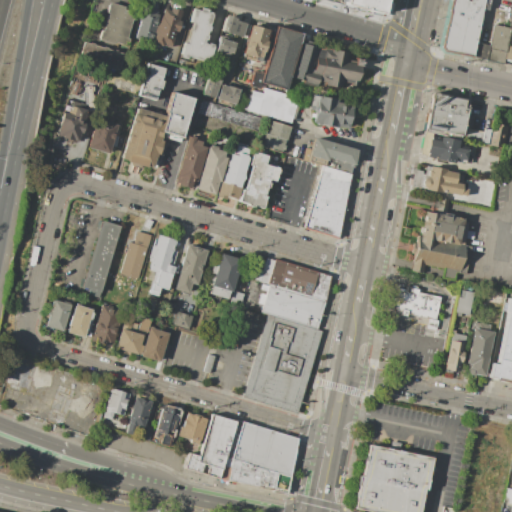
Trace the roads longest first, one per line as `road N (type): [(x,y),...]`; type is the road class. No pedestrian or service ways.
road 1 (residential): [(335,435),(33,343),(29,325),(68,186)]
road 2 (residential): [(367,266),(68,186)]
road 3 (motorway): [(0,217),(50,0)]
road 4 (residential): [(511,408),(347,373)]
road 5 (motorway): [(0,163),(26,0)]
road 6 (residential): [(407,54),(381,36),(257,0)]
road 7 (secondary): [(392,132),(365,276)]
road 8 (tertiary): [(189,494),(66,461)]
